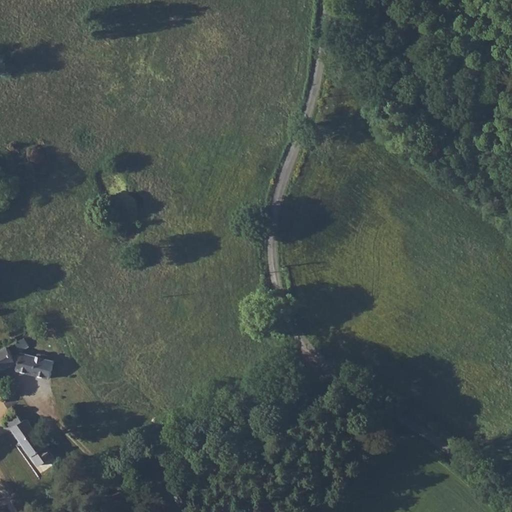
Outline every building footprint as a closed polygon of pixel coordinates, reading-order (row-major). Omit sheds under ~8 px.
[(0,373),(17,364),(7,346),(7,345),(0,349),(0,373)] [(55,360),(21,352),(16,370),(50,379),(55,360)] [(30,417),(12,429),(37,467),(55,456),(30,417)] [(142,461),(121,475),(127,484),(148,469),(142,461)] [(193,498),(179,477),(154,494),(165,511),(187,511),(183,505),(193,498)]
